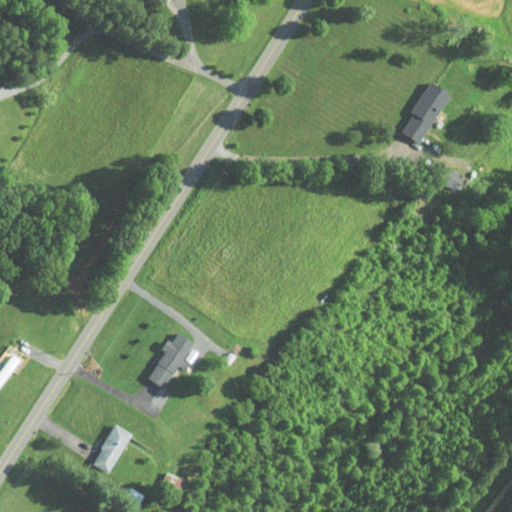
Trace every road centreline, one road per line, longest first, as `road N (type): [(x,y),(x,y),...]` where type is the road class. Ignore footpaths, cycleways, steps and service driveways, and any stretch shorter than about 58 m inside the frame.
road 1 (tertiary): [(0,470),(304,0)]
road 2 (residential): [(246,90),(55,0)]
